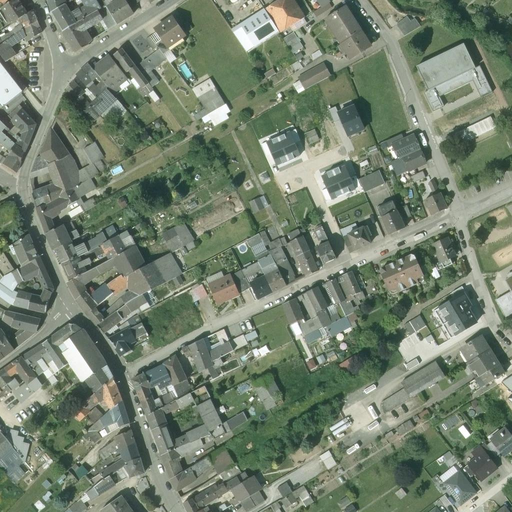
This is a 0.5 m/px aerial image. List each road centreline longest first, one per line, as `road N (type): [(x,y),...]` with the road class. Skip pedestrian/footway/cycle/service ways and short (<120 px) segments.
road 1 (residential): [(120,374),(348,265)]
road 2 (residential): [(358,0),(399,52),(456,215)]
road 3 (residential): [(120,374),(176,511)]
road 4 (residential): [(456,215),(487,319),(511,346)]
road 5 (residential): [(21,182),(28,215),(75,311)]
road 6 (residential): [(171,0),(60,71)]
